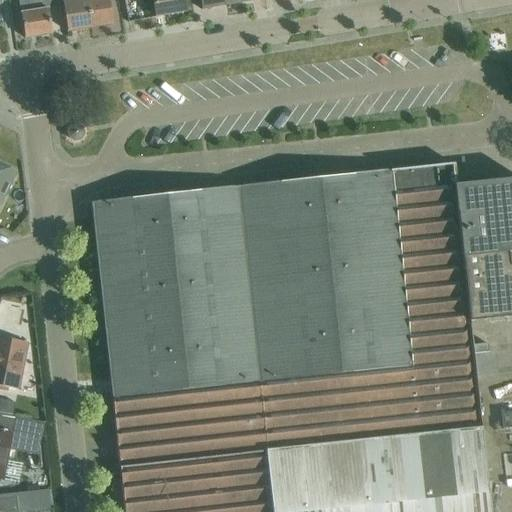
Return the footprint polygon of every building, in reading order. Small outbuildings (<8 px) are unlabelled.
[(18,0),(24,39),(51,35),(48,10),(47,9),(46,0),(18,0)] [(60,0),(46,0),(47,9),(61,7),(60,0)] [(92,29),(87,0),(62,0),(67,33),(92,29)] [(87,0),(92,29),(113,26),(108,0),(87,0)] [(152,0),(155,18),(185,13),(182,0),(152,0)] [(226,6),(225,0),(198,0),(200,11),(226,6)] [(149,98),(175,96),(174,83),(148,85),(149,98)] [(80,140),(83,135),(81,129),(76,126),(71,128),(68,133),(69,138),(74,141),(80,140)] [(144,155),(145,167),(170,164),(169,152),(144,155)] [(0,203),(15,173),(0,165),(0,203)] [(111,399),(119,468),(481,430),(475,378),(484,377),(481,354),(489,354),(488,345),(472,347),(469,323),(468,323),(461,251),(439,254),(432,192),(440,192),(438,179),(454,177),(452,165),(90,204),(111,399)] [(511,180),(455,187),(454,177),(438,179),(440,192),(432,192),(439,254),(461,251),(468,323),(469,323),(511,318),(511,180)] [(0,338),(0,391),(6,392),(7,389),(17,391),(26,344),(0,338)] [(0,409),(16,414),(21,397),(0,391),(0,409)] [(511,412),(501,414),(503,430),(511,428),(511,412)] [(39,441),(42,424),(0,415),(0,481),(2,482),(11,436),(39,441)] [(489,511),(481,430),(119,468),(123,511),(489,511)] [(47,495),(29,497),(31,511),(49,509),(47,495)] [(0,511),(16,511),(15,499),(0,500),(0,511)]
